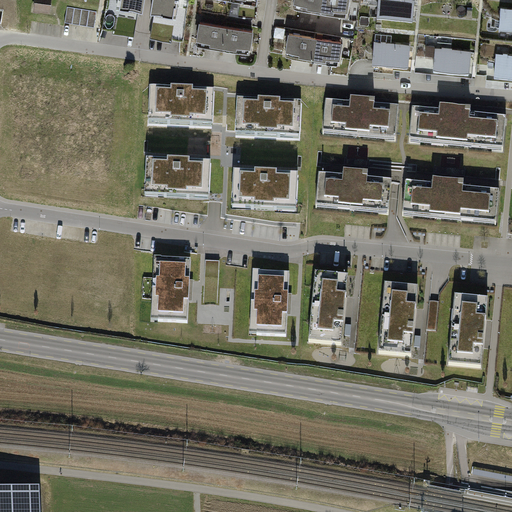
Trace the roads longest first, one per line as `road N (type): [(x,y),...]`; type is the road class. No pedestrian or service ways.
road 1 (primary): [(0,339),(511,420)]
road 2 (residential): [(511,262),(326,244),(280,251),(0,209)]
road 3 (residential): [(0,37),(511,95)]
